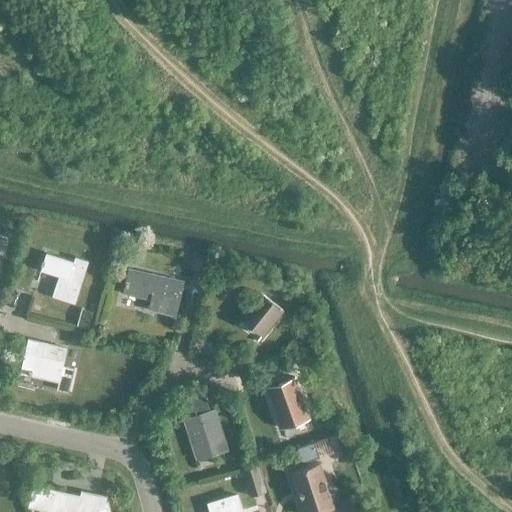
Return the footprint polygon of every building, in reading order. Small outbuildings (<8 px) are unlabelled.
[(73,261),(45,253),(40,270),(58,275),(51,296),(74,303),(87,261),(74,257),(73,261)] [(208,257),(196,254),(193,266),(205,268),(208,257)] [(177,315),(184,282),(127,269),(122,292),(126,293),(128,287),(152,292),(148,309),(177,315)] [(283,310),(260,292),(240,317),(262,335),(283,310)] [(67,349),(28,340),(20,373),(59,381),(57,389),(69,392),(74,369),(63,366),(67,349)] [(282,429),(310,419),(295,377),(267,387),(282,429)] [(199,415),(185,420),(198,459),(227,450),(214,410),(209,412),(207,405),(197,409),(199,415)] [(318,462),(287,472),(296,500),(299,499),(303,511),(316,511),(333,506),(318,462)] [(257,466),(242,470),(250,497),(265,492),(257,466)] [(68,511),(109,511),(107,502),(105,502),(106,497),(97,495),(96,499),(32,485),(28,503),(68,511)] [(211,511),(241,511),(237,496),(209,504),(211,511)]
